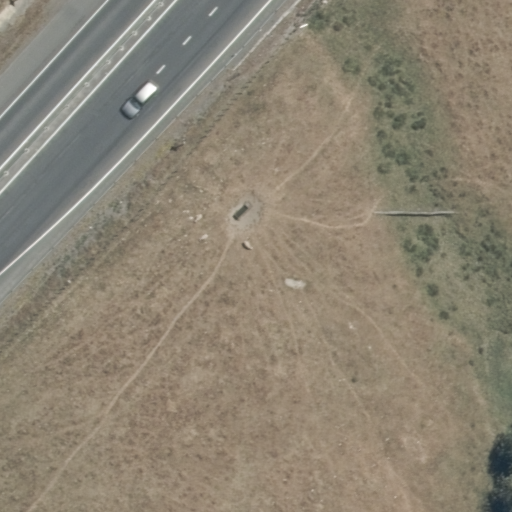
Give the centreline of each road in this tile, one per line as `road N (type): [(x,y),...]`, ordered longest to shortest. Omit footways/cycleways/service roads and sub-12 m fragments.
road 1 (trunk): [(224,0),(0,228)]
road 2 (trunk): [(0,145),(133,0)]
